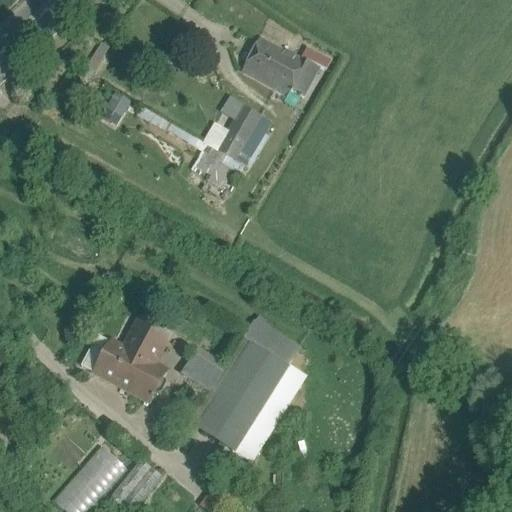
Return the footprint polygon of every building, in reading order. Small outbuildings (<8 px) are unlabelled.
[(298,61),(259,42),(242,74),(288,100),(291,94),(303,100),(319,71),(298,61)] [(83,70),(90,76),(109,50),(102,45),(83,70)] [(306,47),(298,61),(319,71),(323,73),(330,59),(306,47)] [(100,120),(118,128),(130,102),(112,94),(100,120)] [(243,109),(217,155),(245,171),(271,125),(243,109)] [(245,171),(217,155),(215,159),(210,156),(200,173),(212,179),(215,174),(236,186),(245,171)] [(234,340),(208,323),(194,347),(220,363),(234,340)] [(139,324),(124,353),(98,339),(81,369),(149,405),(150,402),(153,403),(154,401),(152,400),(154,396),(157,398),(160,397),(166,386),(165,384),(161,382),(166,373),(154,367),(169,339),(139,324)] [(243,342),(252,348),(286,370),(297,353),(253,325),(243,342)] [(252,348),(243,342),(226,369),(222,376),(209,395),(190,426),(199,432),(210,416),(252,348)] [(252,348),(210,416),(243,438),(286,370),(252,348)] [(198,351),(193,358),(222,376),(226,369),(198,351)] [(222,376),(193,358),(182,377),(209,395),(222,376)] [(286,370),(243,438),(233,454),(248,464),(302,380),(286,370)] [(199,432),(233,454),(243,438),(210,416),(199,432)] [(87,511),(124,466),(98,444),(42,511),(87,511)] [(136,465),(117,491),(137,506),(157,480),(136,465)] [(223,511),(234,496),(215,483),(199,507),(205,511),(223,511)]
